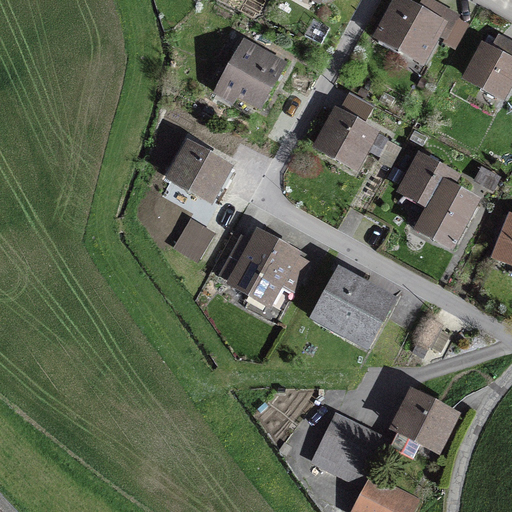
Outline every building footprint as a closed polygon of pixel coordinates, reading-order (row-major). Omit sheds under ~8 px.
[(399,3),(380,38),(421,61),(437,32),(446,37),(456,18),(431,4),(424,17),(399,3)] [(485,50),(468,79),(500,97),(511,75),(511,45),(506,42),(497,57),(485,50)] [(244,43),(220,85),(260,108),(284,65),(244,43)] [(354,167),(365,147),(378,155),(386,141),(337,115),(319,148),(354,167)] [(172,179),(209,200),(227,168),(189,147),(172,179)] [(402,192),(431,208),(443,186),(449,190),(455,178),(420,159),(402,192)] [(491,190),(498,178),(482,170),(476,181),(491,190)] [(474,203),(449,190),(443,186),(431,208),(424,221),(428,233),(451,246),(474,203)] [(511,219),(495,257),(511,263),(511,219)] [(176,245),(200,260),(215,235),(190,220),(176,245)] [(259,236),(255,245),(242,237),(220,277),(267,303),(284,273),(299,282),(310,264),(259,236)] [(314,318),(367,347),(392,302),(339,273),(314,318)] [(413,460),(422,442),(436,449),(454,416),(413,395),(396,429),(399,431),(390,448),(413,460)] [(313,462),(367,488),(373,479),(390,443),(335,417),(313,462)] [(410,511),(417,501),(373,479),(367,488),(353,511),(410,511)]
